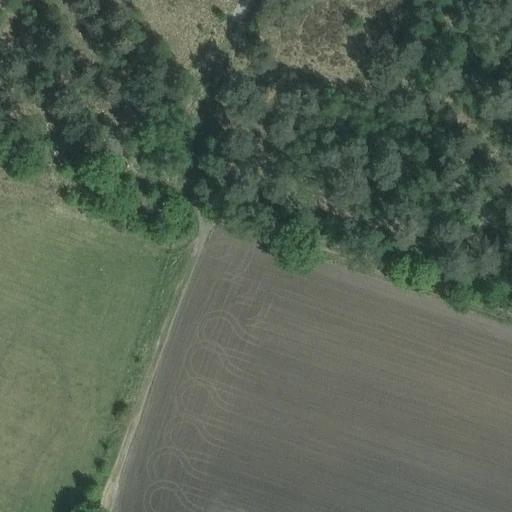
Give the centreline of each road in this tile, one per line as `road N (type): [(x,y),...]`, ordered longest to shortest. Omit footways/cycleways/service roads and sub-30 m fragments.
road 1 (unknown): [(263,0),(210,157),(211,203),(108,511)]
road 2 (track): [(511,306),(194,197)]
road 3 (track): [(91,511),(194,197)]
road 4 (track): [(194,197),(172,190),(243,0)]
road 5 (track): [(172,190),(0,129)]
